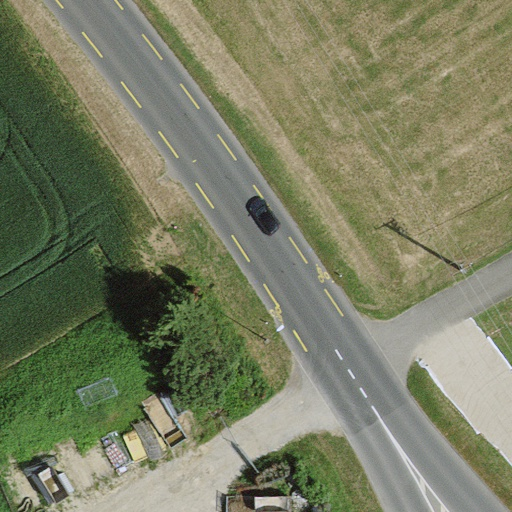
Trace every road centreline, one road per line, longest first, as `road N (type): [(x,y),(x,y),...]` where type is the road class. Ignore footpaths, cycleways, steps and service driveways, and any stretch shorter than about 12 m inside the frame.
road 1 (tertiary): [(392,436),(228,179),(90,0)]
road 2 (track): [(361,386),(260,432),(215,466),(178,511)]
